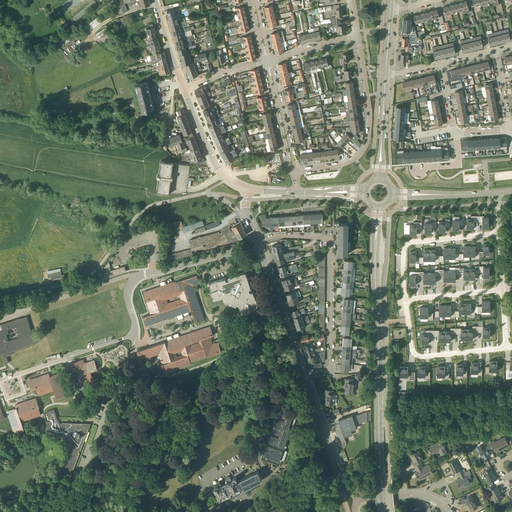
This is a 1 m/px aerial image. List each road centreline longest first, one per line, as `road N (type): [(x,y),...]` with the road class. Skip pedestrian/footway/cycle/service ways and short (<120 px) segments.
road 1 (motorway): [(0,155),(149,181),(297,194),(511,188)]
road 2 (motorway): [(511,175),(270,180),(0,142)]
road 3 (residential): [(306,376),(330,366),(332,243),(258,241)]
road 4 (secondary): [(384,511),(375,297)]
road 5 (residential): [(357,35),(366,144),(342,165),(293,172)]
road 6 (residential): [(405,299),(415,355),(506,347)]
road 7 (residential): [(499,233),(408,243),(405,299)]
road 8 (residential): [(258,241),(306,376)]
road 9 (residential): [(306,376),(340,481),(357,496)]
road 10 (tertiary): [(247,191),(217,167),(184,89)]
